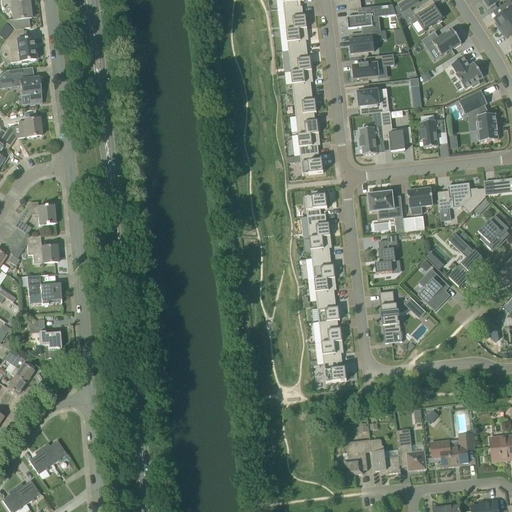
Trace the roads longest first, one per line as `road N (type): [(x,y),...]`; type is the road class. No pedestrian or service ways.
road 1 (primary): [(147,511),(89,0)]
road 2 (residential): [(86,395),(68,165)]
road 3 (residential): [(367,373),(345,178)]
road 4 (residential): [(345,178),(324,0)]
road 5 (residential): [(511,158),(345,178)]
road 6 (residential): [(68,165),(51,0)]
road 7 (residential): [(511,368),(475,362),(367,373)]
road 8 (residential): [(413,511),(411,490),(493,481),(511,489)]
